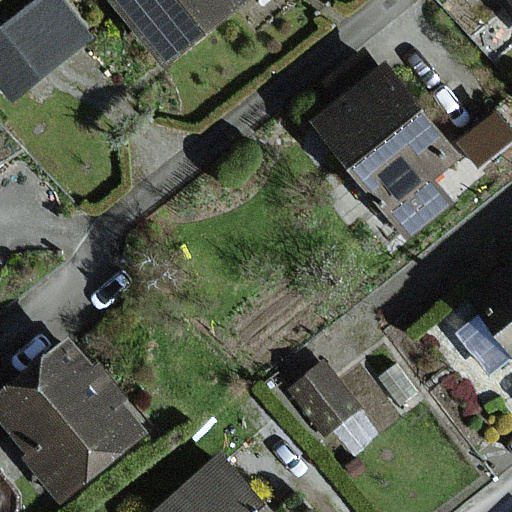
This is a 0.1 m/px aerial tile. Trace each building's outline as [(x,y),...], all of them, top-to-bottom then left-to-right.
[(92,35),(64,0),(45,0),(0,35),(0,72),(16,93),(92,35)] [(115,0),(167,63),(243,0),(115,0)] [(397,58),(323,116),(398,210),(471,152),(397,58)] [(511,323),(511,267),(485,289),(511,323)] [(67,487),(146,426),(80,342),(1,403),(67,487)] [(280,511),(230,457),(168,511),(280,511)]
